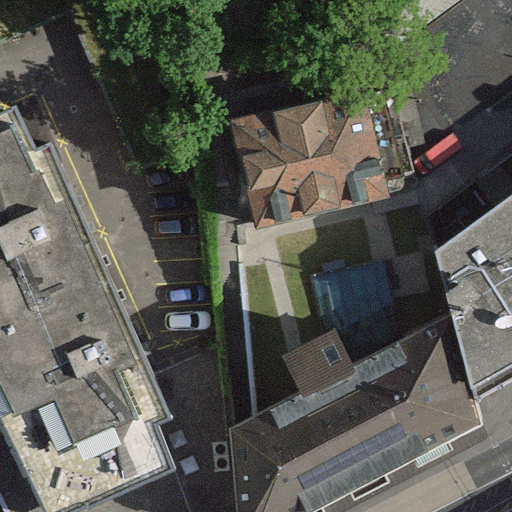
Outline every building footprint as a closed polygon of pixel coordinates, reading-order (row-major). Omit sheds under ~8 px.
[(0,489),(11,511),(195,511),(153,376),(142,352),(47,111),(14,76),(0,81),(0,489)] [(229,106),(258,213),(390,182),(363,77),(229,106)] [(511,169),(433,227),(461,332),(473,369),(511,346),(511,169)] [(420,204),(211,255),(235,351),(153,376),(195,511),(241,511),(211,442),(461,332),(433,227),(420,204)] [(211,442),(241,511),(271,511),(481,395),(473,369),(461,332),(211,442)]
